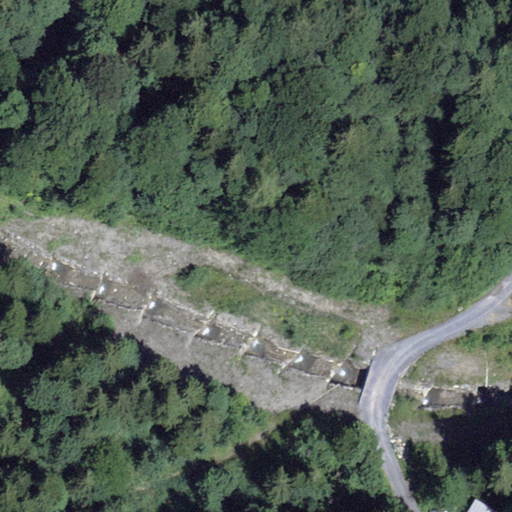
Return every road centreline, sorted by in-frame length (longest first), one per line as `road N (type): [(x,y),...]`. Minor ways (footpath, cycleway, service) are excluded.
road 1 (track): [(384,361),(372,434),(416,511)]
road 2 (track): [(511,277),(490,299),(384,361)]
